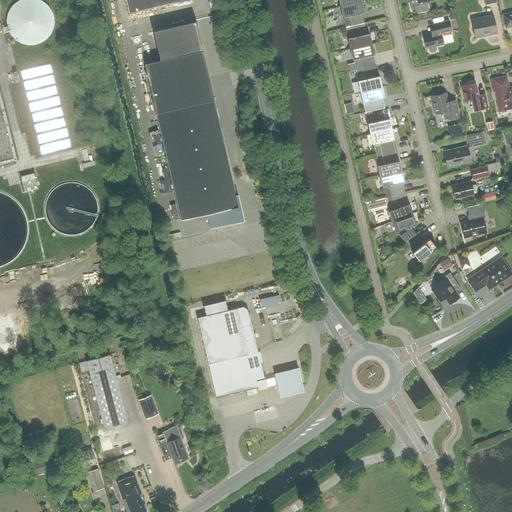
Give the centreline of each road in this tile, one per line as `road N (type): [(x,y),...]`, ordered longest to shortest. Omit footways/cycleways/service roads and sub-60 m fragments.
road 1 (secondary): [(354,353),(302,256),(241,0)]
road 2 (residential): [(443,226),(408,78)]
road 3 (unclassified): [(288,511),(356,465),(414,439)]
road 4 (secondary): [(351,392),(238,480)]
road 5 (tertiary): [(393,365),(511,299)]
road 6 (unclassified): [(414,439),(462,391),(511,358)]
